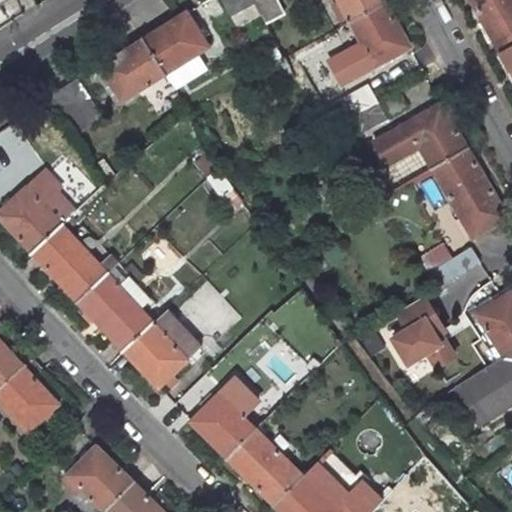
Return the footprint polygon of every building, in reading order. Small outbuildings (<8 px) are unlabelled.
[(225,0),(241,25),(266,10),(259,0),(225,0)] [(272,20),(289,10),(282,0),(259,0),(266,10),(272,20)] [(379,0),(334,0),(347,25),(383,6),(379,0)] [(511,0),(465,0),(497,55),(511,46),(511,0)] [(347,25),(373,70),(408,52),(383,6),(347,25)] [(144,42),(165,77),(166,76),(175,90),(208,70),(199,55),(209,48),(189,14),(144,42)] [(165,77),(144,42),(104,68),(124,102),(165,77)] [(511,80),(511,46),(497,55),(511,80)] [(77,139),(106,120),(81,83),(52,102),(77,139)] [(363,90),(338,104),(347,120),(373,106),(363,90)] [(347,120),(356,137),(382,123),(373,106),(347,120)] [(438,106),(371,146),(383,168),(418,148),(431,170),(464,150),(438,106)] [(431,170),(471,240),(505,219),(464,150),(431,170)] [(209,179),(226,198),(236,188),(222,167),(209,179)] [(63,226),(27,188),(0,214),(0,219),(33,252),(63,226)] [(108,274),(63,226),(33,252),(79,302),(108,274)] [(441,246),(417,260),(425,276),(450,261),(441,246)] [(434,291),(478,266),(468,251),(450,261),(425,276),(434,291)] [(79,302),(125,350),(154,322),(143,311),(153,300),(130,275),(120,286),(108,274),(79,302)] [(511,295),(510,292),(475,315),(498,349),(491,353),(496,361),(511,350),(511,295)] [(442,332),(422,298),(395,314),(405,331),(390,339),(405,365),(424,354),(433,370),(452,359),(442,342),(438,345),(433,338),(442,332)] [(154,322),(125,350),(160,388),(201,350),(164,312),(154,322)] [(0,392),(25,369),(0,341),(0,392)] [(454,388),(477,424),(511,403),(511,395),(503,381),(511,376),(511,350),(496,361),(454,388)] [(25,369),(0,392),(0,400),(30,433),(59,406),(38,383),(44,377),(31,364),(25,369)] [(511,376),(503,381),(511,395),(511,376)] [(255,431),(219,395),(190,424),(201,436),(226,461),(255,431)] [(300,476),(255,431),(226,461),(271,505),(300,476)] [(96,445),(66,475),(102,511),(103,511),(132,483),(96,445)] [(335,511),(348,497),(314,462),(300,476),(335,511)] [(335,511),(300,476),(271,505),(278,511),(335,511)] [(103,511),(161,511),(132,483),(103,511)] [(348,497),(335,511),(371,511),(382,501),(362,483),(348,497)] [(392,511),(395,511),(403,503),(391,492),(382,501),(392,511)] [(392,511),(382,501),(371,511),(392,511)]
